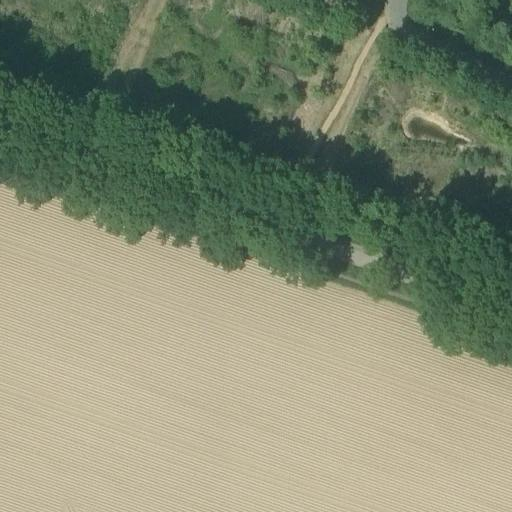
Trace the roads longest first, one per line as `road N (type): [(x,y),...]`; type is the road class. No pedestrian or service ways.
road 1 (unclassified): [(511,307),(0,129)]
road 2 (residential): [(511,86),(393,24),(396,0)]
